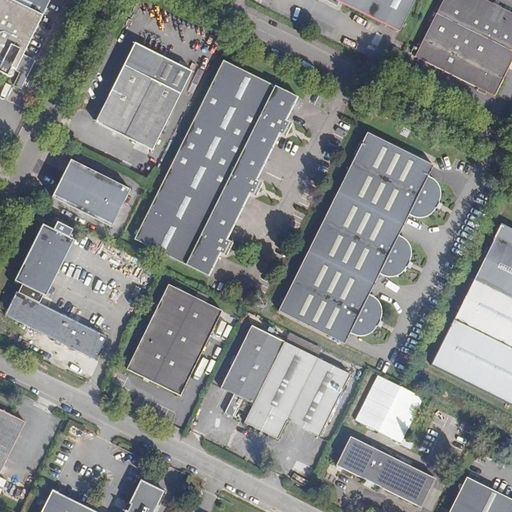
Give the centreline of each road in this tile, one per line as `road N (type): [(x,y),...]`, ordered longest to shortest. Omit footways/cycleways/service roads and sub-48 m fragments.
road 1 (residential): [(199,0),(511,156)]
road 2 (residential): [(0,359),(305,511)]
road 3 (residential): [(0,214),(106,0)]
